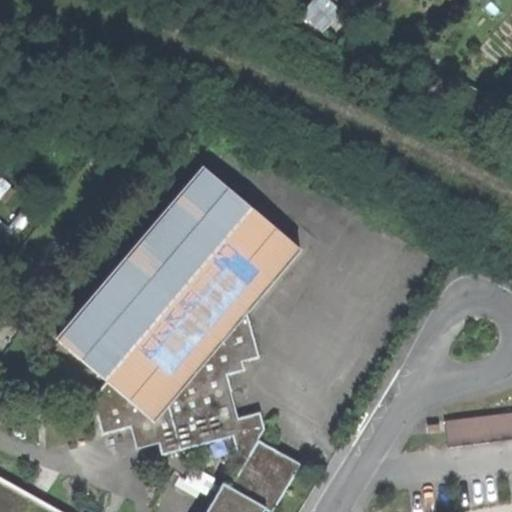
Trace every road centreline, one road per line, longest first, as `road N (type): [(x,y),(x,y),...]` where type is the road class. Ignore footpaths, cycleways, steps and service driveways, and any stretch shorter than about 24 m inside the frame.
road 1 (residential): [(331,511),(400,396)]
road 2 (residential): [(400,396),(499,372),(511,359)]
